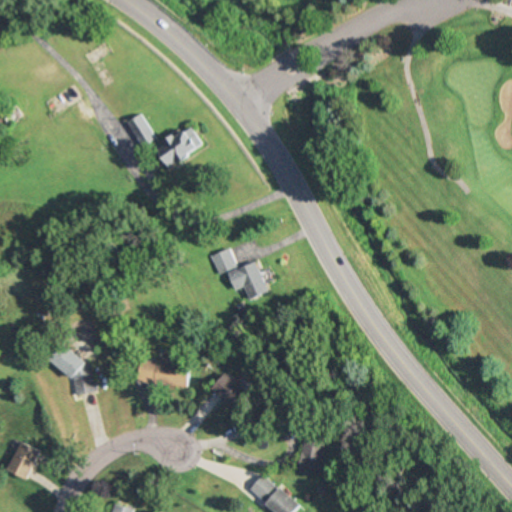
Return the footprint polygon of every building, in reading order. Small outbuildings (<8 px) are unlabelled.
[(159,138),(142,114),(129,123),(146,147),(159,138)] [(171,168),(208,150),(197,129),(160,147),(171,168)] [(258,262),(238,270),(231,250),(212,257),(218,275),(227,271),(234,292),(244,288),(249,301),(269,294),(258,262)] [(191,389),(194,367),(141,360),(138,382),(191,389)] [(217,390),(239,410),(253,394),(231,374),(217,390)] [(302,474),(323,477),(327,443),(306,440),(302,474)] [(46,452),(26,442),(12,469),(32,479),(46,452)] [(300,511),(305,505),(264,474),(252,491),(280,511),(300,511)]
